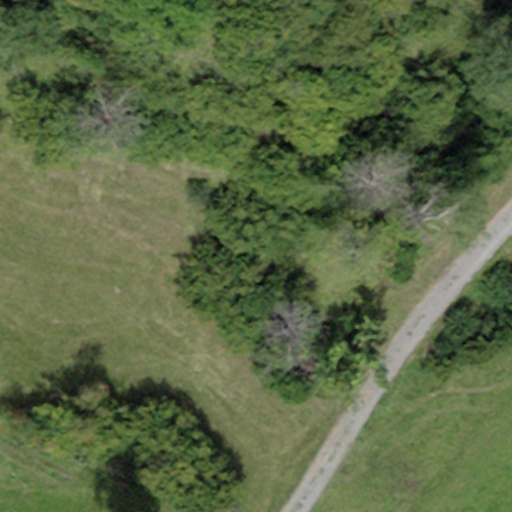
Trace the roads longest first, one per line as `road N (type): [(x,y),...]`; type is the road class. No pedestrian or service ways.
road 1 (track): [(511,226),(394,375),(304,511)]
road 2 (track): [(168,511),(0,448)]
